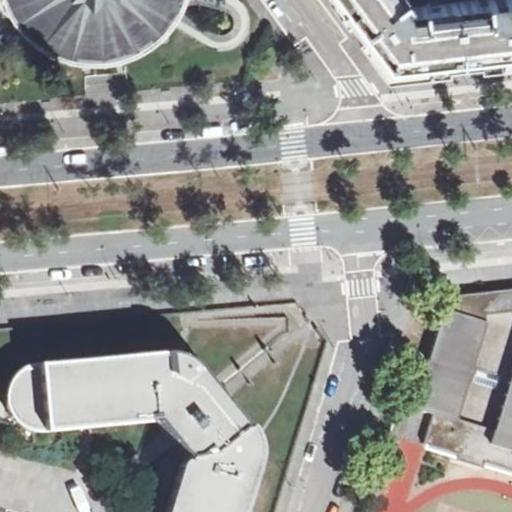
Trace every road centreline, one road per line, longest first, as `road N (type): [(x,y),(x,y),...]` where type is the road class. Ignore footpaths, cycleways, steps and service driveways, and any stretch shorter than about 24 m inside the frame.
road 1 (primary): [(366,137),(0,172)]
road 2 (primary): [(0,258),(358,230)]
road 3 (residential): [(310,511),(365,340),(358,230)]
road 4 (residential): [(366,137),(360,97),(288,0)]
road 5 (primary): [(358,230),(511,216)]
road 6 (primary): [(511,119),(366,137)]
